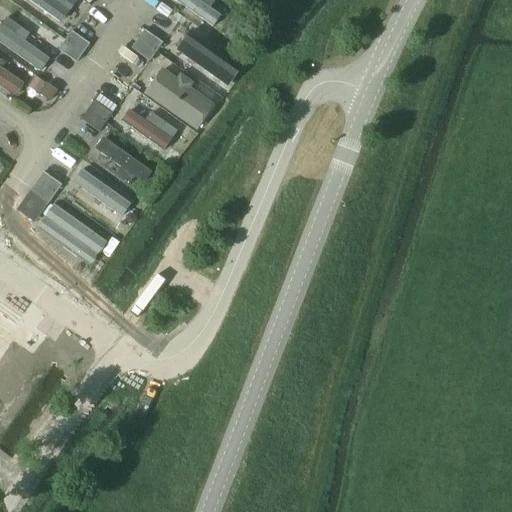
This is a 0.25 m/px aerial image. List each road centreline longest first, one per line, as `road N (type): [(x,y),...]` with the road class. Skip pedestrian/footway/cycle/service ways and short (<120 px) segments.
road 1 (unclassified): [(376,80),(338,75),(310,92),(190,348),(164,353),(134,335),(0,210)]
road 2 (unclassified): [(376,80),(278,299),(201,511)]
road 3 (track): [(134,335),(0,511)]
road 4 (unclassified): [(39,137),(123,24),(125,0)]
